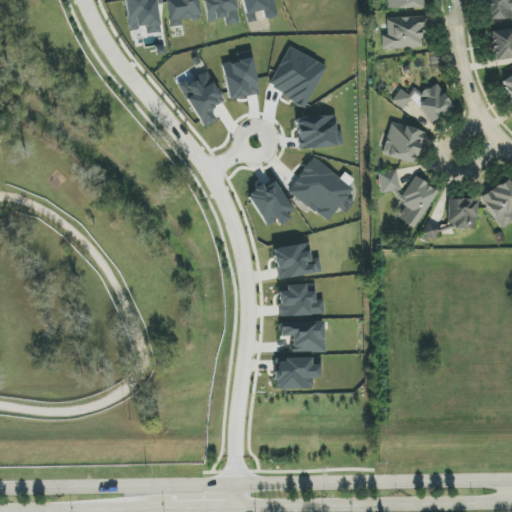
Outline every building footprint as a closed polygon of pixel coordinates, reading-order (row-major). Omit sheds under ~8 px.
[(123,0),(128,31),(145,28),(146,35),(160,33),(157,6),(162,5),(161,0),(123,0)] [(200,19),(197,0),(165,0),(170,28),(182,26),(181,22),(200,19)] [(234,0),(204,0),(205,0),(203,0),(207,22),(224,19),(225,26),(239,24),(234,0)] [(241,0),(245,15),(273,9),(271,0),(241,0)] [(422,0),(385,0),(386,9),(422,8),(422,0)] [(488,0),(489,20),(511,19),(511,17),(511,0),(488,0)] [(386,36),(381,36),(382,49),(423,48),(422,17),(386,18),(386,36)] [(511,29),(490,32),(493,60),(511,57),(511,29)] [(258,95),(252,58),(221,63),(228,100),(258,95)] [(223,102),(206,70),(178,85),(184,95),(202,128),(215,121),(209,110),(223,102)] [(511,74),(502,80),(511,99),(511,74)] [(393,97),(398,108),(416,100),(426,123),(452,112),(439,83),(417,93),(415,88),(404,93),(403,92),(393,97)] [(381,156),(415,164),(422,131),(389,123),(381,156)] [(286,191),(326,222),(352,190),(312,159),(286,191)] [(377,173),(381,194),(394,192),(395,199),(405,205),(397,218),(414,229),(438,191),(414,176),(401,198),(396,170),(377,173)] [(511,209),(511,184),(509,180),(480,196),(499,230),(511,222),(511,214),(510,211),(511,209)] [(447,199),(446,228),(475,229),(477,200),(447,199)] [(421,235),(433,241),(440,228),(428,222),(421,235)] [(320,273),(318,258),(310,259),(308,243),(272,249),(277,280),(320,273)] [(285,285),(285,291),(276,292),(277,317),(323,315),(322,300),(315,300),(314,284),(285,285)] [(323,353),(323,322),(279,323),(279,337),(289,337),(289,353),(323,353)] [(311,389),(311,378),(320,378),(319,359),(277,359),(277,371),(274,371),(274,390),(311,389)]
